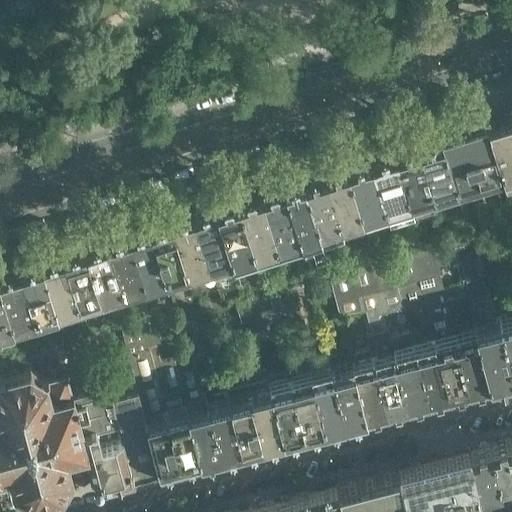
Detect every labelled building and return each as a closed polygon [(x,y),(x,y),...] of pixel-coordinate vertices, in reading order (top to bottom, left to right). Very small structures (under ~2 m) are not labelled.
[(511,165),(511,110),(487,118),(503,168),(511,165)] [(504,172),(503,168),(487,118),(465,125),(481,175),(491,172),(492,176),(504,172)] [(481,175),(465,125),(443,132),(458,178),(459,182),(481,175)] [(458,178),(443,132),(420,140),(434,186),(458,178)] [(434,186),(420,140),(396,147),(411,193),(434,186)] [(414,203),(411,193),(396,147),(372,155),(387,201),(390,210),(414,203)] [(387,201),(372,155),(348,162),(362,209),(387,201)] [(362,209),(348,162),(326,169),(341,216),(362,209)] [(341,216),(326,169),(304,176),(319,223),(341,216)] [(319,223),(304,176),(285,182),(302,236),(311,233),(315,245),(325,242),(319,223)] [(302,236),(285,182),(262,190),(279,243),(302,236)] [(279,243),(262,190),(239,197),(256,250),(279,243)] [(256,250),(239,197),(216,204),(232,254),(233,258),(256,250)] [(232,254),(216,204),(194,211),(210,261),(232,254)] [(210,261),(194,211),(172,218),(188,268),(210,261)] [(191,280),(188,268),(172,218),(150,225),(166,275),(170,287),(191,280)] [(166,275),(150,225),(128,232),(144,281),(147,290),(160,286),(157,278),(166,275)] [(511,375),(511,367),(499,320),(475,230),(453,235),(462,271),(464,280),(466,288),(475,322),(489,381),(490,381),(492,380),(504,377),(511,375)] [(144,281),(128,232),(106,239),(122,288),(144,281)] [(462,271),(453,235),(391,251),(400,283),(403,295),(424,290),(421,281),(462,271)] [(122,288),(106,239),(84,246),(102,301),(115,297),(113,290),(122,288)] [(103,304),(102,301),(84,246),(62,253),(78,301),(86,299),(90,308),(103,304)] [(395,351),(384,308),(379,288),(400,283),(391,251),(371,257),(328,268),(338,307),(357,302),(372,357),(385,407),(408,401),(395,351)] [(78,301),(62,253),(41,259),(59,318),(72,314),(69,304),(78,301)] [(59,318),(41,259),(19,266),(34,315),(38,326),(59,319),(59,318)] [(34,315),(19,266),(0,272),(0,282),(14,327),(15,331),(30,326),(28,317),(34,315)] [(466,288),(464,280),(443,285),(445,293),(466,288)] [(0,330),(14,327),(0,282),(0,330)] [(405,303),(403,295),(400,283),(379,288),(384,308),(405,303)] [(200,455),(175,359),(170,340),(163,342),(155,312),(120,322),(134,373),(159,467),(200,455)] [(511,317),(499,320),(511,367),(511,317)] [(489,381),(475,322),(454,327),(457,337),(469,386),(489,381)] [(234,341),(230,326),(207,331),(211,347),(234,341)] [(364,412),(352,363),(345,336),(324,341),(344,418),(364,412)] [(469,386),(457,337),(436,341),(448,391),(469,386)] [(448,391),(436,341),(416,346),(428,396),(448,391)] [(428,396),(416,346),(395,351),(408,401),(428,396)] [(220,450),(208,400),(204,402),(192,354),(175,359),(200,455),(220,450)] [(385,407),(372,357),(352,363),(364,412),(385,407)] [(344,418),(329,358),(309,364),(311,373),(323,423),(344,418)] [(95,482),(96,483),(97,483),(98,483),(134,473),(109,379),(72,389),(67,370),(62,371),(59,362),(48,365),(49,372),(46,375),(29,365),(0,373),(0,492),(10,489),(11,490),(13,489),(31,498),(62,489),(71,474),(76,473),(77,481),(89,477),(87,468),(90,467),(94,480),(94,481),(94,482),(95,482)] [(159,467),(134,373),(109,379),(134,473),(159,467)] [(323,423),(311,373),(291,379),(303,428),(323,423)] [(303,428),(291,379),(270,384),(283,434),(303,428)] [(283,434),(270,384),(249,390),(262,439),(283,434)] [(262,439),(249,390),(229,395),(241,445),(262,439)] [(241,445),(229,395),(208,400),(220,450),(241,445)] [(511,436),(489,442),(499,480),(511,477),(511,436)] [(500,484),(499,480),(489,442),(468,447),(479,496),(489,493),(488,487),(500,484)] [(482,511),(479,496),(468,447),(465,448),(465,449),(444,454),(456,511),(482,511)] [(456,511),(444,454),(421,460),(432,511),(456,511)] [(432,511),(421,460),(400,466),(399,465),(398,465),(409,511),(432,511)] [(409,511),(398,465),(337,481),(337,482),(336,482),(343,511),(409,511)] [(343,511),(336,482),(315,488),(321,511),(343,511)] [(321,511),(315,488),(294,493),(298,511),(321,511)] [(298,511),(294,493),(272,499),(275,511),(298,511)] [(275,511),(272,499),(250,504),(252,511),(275,511)]
